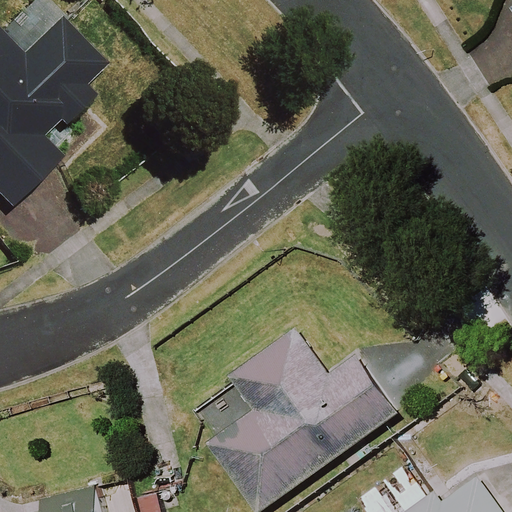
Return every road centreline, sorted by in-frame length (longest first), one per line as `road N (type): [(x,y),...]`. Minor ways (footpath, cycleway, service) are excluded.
road 1 (residential): [(0,354),(89,322),(392,89)]
road 2 (residential): [(511,260),(392,89)]
